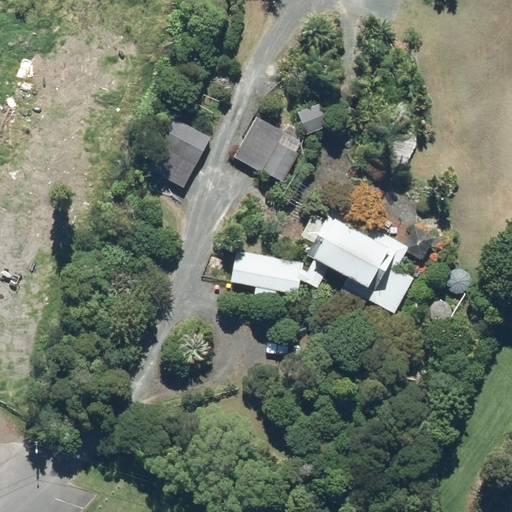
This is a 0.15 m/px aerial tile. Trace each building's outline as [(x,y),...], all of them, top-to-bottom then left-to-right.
[(331,103),(303,114),(312,136),(340,125),(331,103)] [(289,134),(260,118),(238,159),(265,174),(266,172),(286,184),(302,155),(300,153),(306,143),(310,135),(294,126),(289,134)] [(189,189),(215,138),(180,120),(154,171),(189,189)] [(329,278),(400,316),(420,280),(403,271),(415,249),(340,210),(335,219),(320,211),(306,238),(321,246),(314,258),(320,261),(312,275),(305,272),(304,279),(302,278),(304,263),(243,253),(237,285),(261,289),(259,296),(280,300),(281,293),(303,296),(306,281),(323,290),(329,278)] [(444,301),(442,301),(438,303),(436,304),(434,306),(433,308),(432,311),(431,313),(431,316),(431,319),(432,321),(433,324),(435,326),(436,328),(439,329),(441,330),(444,331),(446,331),(449,331),(452,331),(454,329),(456,328),(458,326),(460,324),(461,322),(462,319),(462,316),(462,314),(461,311),(460,309),(459,306),(457,304),(455,303),(452,302),(450,301),(447,301),(444,301)]
